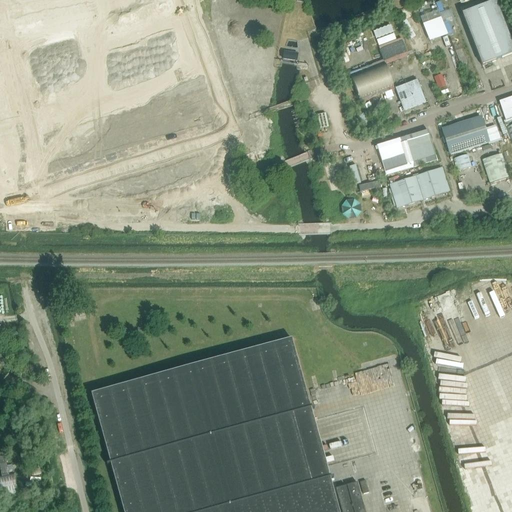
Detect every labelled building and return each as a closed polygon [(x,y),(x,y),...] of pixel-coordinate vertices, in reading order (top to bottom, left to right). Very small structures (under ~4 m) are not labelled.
[(1,0),(8,30),(105,8),(102,0),(1,0)] [(179,0),(115,0),(124,26),(182,7),(179,0)] [(462,15),(482,67),(511,55),(511,44),(496,2),(462,15)] [(441,5),(424,11),(434,41),(451,35),(441,5)] [(185,19),(167,25),(171,35),(171,36),(189,29),(185,19)] [(189,29),(171,36),(171,37),(174,45),(192,39),(189,29)] [(80,31),(72,33),(76,52),(84,50),(80,31)] [(147,32),(135,36),(141,55),(142,58),(155,54),(147,32)] [(72,33),(64,35),(69,53),(76,52),(72,33)] [(64,35),(57,36),(61,55),(69,53),(64,35)] [(57,36),(49,38),(49,39),(49,41),(53,57),(61,55),(57,36)] [(135,36),(127,39),(133,57),(140,55),(141,55),(135,36)] [(127,39),(120,42),(126,60),(127,59),(133,57),(127,39)] [(192,39),(174,45),(177,54),(177,55),(195,49),(192,39)] [(31,42),(12,47),(14,56),(33,52),(31,42)] [(120,42),(112,44),(118,62),(125,60),(126,60),(120,42)] [(92,49),(85,51),(87,64),(112,58),(110,51),(109,46),(92,52),(92,51),(92,49)] [(195,49),(177,55),(178,56),(181,65),(199,58),(195,49)] [(33,52),(14,56),(16,65),(35,61),(35,60),(33,52)] [(284,53),(283,60),(297,62),(298,55),(284,53)] [(199,58),(181,65),(184,74),(202,68),(199,58)] [(35,61),(16,65),(18,74),(37,69),(35,61)] [(386,65),(351,78),(360,100),(394,87),(386,67),(386,65)] [(202,68),(184,74),(184,75),(187,84),(205,78),(202,68)] [(37,69),(18,74),(20,82),(39,78),(37,69)] [(445,87),(441,76),(435,78),(439,89),(445,87)] [(39,78),(20,82),(22,92),(41,87),(39,78)] [(205,78),(187,84),(190,93),(191,94),(195,93),(209,88),(205,78)] [(426,103),(417,81),(395,89),(404,111),(426,103)] [(201,111),(195,113),(201,131),(216,126),(214,121),(219,119),(209,88),(195,93),(201,111)] [(43,95),(24,100),(26,109),(45,105),(45,104),(43,95)] [(511,101),(501,105),(505,119),(511,116),(511,101)] [(45,105),(26,109),(28,118),(47,113),(45,105)] [(483,115),(481,109),(463,115),(465,121),(483,115)] [(47,113),(28,118),(30,126),(49,122),(47,114),(47,113)] [(186,116),(185,116),(191,134),(201,131),(195,113),(186,116)] [(184,116),(175,119),(180,137),(191,134),(185,116),(184,116)] [(165,122),(164,123),(170,141),(180,137),(175,119),(165,122)] [(481,119),(443,131),(450,154),(488,143),(481,119)] [(49,122),(30,126),(32,135),(51,131),(51,130),(49,122)] [(163,123),(154,126),(160,144),(170,141),(164,123),(163,123)] [(145,129),(143,129),(149,147),(160,144),(154,126),(145,129)] [(51,131),(32,135),(35,144),(50,141),(53,140),(51,132),(51,131)] [(428,131),(376,148),(386,177),(439,161),(428,131)] [(126,135),(131,153),(140,150),(135,132),(126,135)] [(125,135),(117,138),(123,156),(131,153),(126,135),(125,135)] [(109,140),(108,140),(114,158),(123,156),(117,138),(109,140)] [(108,140),(100,143),(106,161),(114,158),(108,140)] [(50,141),(35,144),(41,174),(45,173),(47,180),(63,175),(57,157),(53,158),(53,154),(52,151),(50,141)] [(92,145),(91,146),(97,164),(106,161),(100,143),(92,145)] [(90,146),(83,148),(88,167),(97,164),(91,146),(90,146)] [(75,151),(74,151),(80,169),(88,167),(83,148),(75,151)] [(73,151),(66,154),(71,172),(80,169),(74,151),(73,151)] [(66,154),(57,157),(63,175),(71,172),(66,154)] [(468,155),(454,160),(457,171),(471,167),(468,155)] [(482,161),(490,186),(509,179),(502,155),(482,161)] [(441,169),(390,186),(398,209),(449,192),(441,169)] [(364,511),(357,483),(335,489),(341,511),(339,511),(292,341),(93,396),(124,511),(364,511)] [(0,495),(21,490),(17,473),(0,477),(0,495)] [(360,482),(364,494),(370,493),(366,480),(360,482)]
